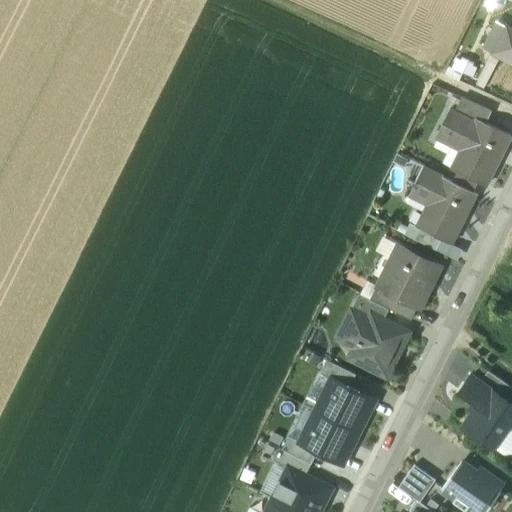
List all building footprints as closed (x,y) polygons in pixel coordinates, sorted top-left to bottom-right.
[(511,28),(506,25),(492,52),(511,62),(511,28)] [(491,110),(462,97),(455,111),(476,121),(478,117),(485,121),(491,110)] [(485,121),(478,117),(476,121),(455,111),(450,108),(437,135),(462,148),(452,167),(457,170),(478,181),(485,184),(510,134),(485,121)] [(452,180),(423,165),(408,193),(428,203),(417,225),(420,227),(441,238),(451,243),(476,192),(473,191),(452,180)] [(478,181),(457,170),(452,180),(473,191),(478,181)] [(441,238),(420,227),(415,238),(436,249),(441,238)] [(442,266),(397,244),(376,286),(417,307),(420,308),(442,266)] [(417,307),(376,286),(370,298),(389,308),(411,319),(417,307)] [(370,298),(359,293),(340,332),(358,341),(349,358),(386,377),(409,332),(383,320),(389,308),(370,298)] [(332,379),(350,388),(357,375),(328,360),(321,374),(332,379)] [(511,386),(488,370),(481,381),(511,402),(511,386)] [(511,402),(481,381),(472,375),(460,391),(479,404),(464,426),(480,438),(485,431),(499,441),(510,426),(511,427),(511,426),(511,402)] [(332,379),(316,410),(360,432),(376,400),(350,388),(332,379)] [(360,432),(316,410),(300,443),(318,452),(344,464),(360,432)] [(312,465),(318,452),(300,443),(289,437),(283,450),(312,465)] [(289,466),(307,475),(312,465),(283,450),(280,449),(275,459),(289,466)] [(479,472),(462,460),(443,488),(456,497),(453,501),(466,511),(470,505),(480,511),(486,511),(491,506),(494,508),(499,502),(496,499),(502,491),(487,481),(491,475),(481,468),(479,472)] [(436,480),(415,465),(399,487),(417,500),(420,502),(436,480)] [(289,466),(273,498),(300,511),(320,511),(333,488),(307,475),(289,466)] [(300,511),(273,498),(266,511),(300,511)] [(434,511),(420,502),(417,500),(410,510),(411,511),(434,511)]
